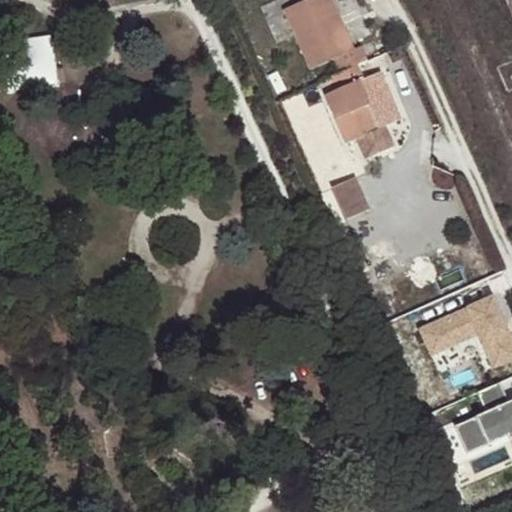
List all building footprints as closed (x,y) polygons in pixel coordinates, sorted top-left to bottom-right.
[(290,26),(311,71),(334,61),(340,74),(358,66),(368,61),(362,48),(354,51),(330,0),(309,0),(290,10),(296,23),(290,26)] [(284,12),(290,26),(296,23),(290,10),(284,12)] [(364,80),(358,66),(340,74),(321,83),(348,143),(358,138),(368,159),(396,146),(386,125),(381,128),(360,82),(364,80)] [(357,177),(334,187),(348,220),(371,209),(357,177)] [(511,359),(511,334),(495,296),(422,329),(433,355),(481,333),(496,367),(511,359)] [(500,382),(476,392),(484,411),(452,425),(465,455),(507,437),(511,446),(511,445),(511,400),(508,402),(500,382)]
